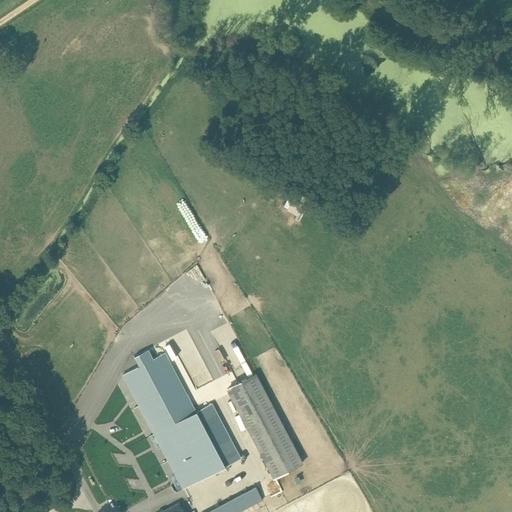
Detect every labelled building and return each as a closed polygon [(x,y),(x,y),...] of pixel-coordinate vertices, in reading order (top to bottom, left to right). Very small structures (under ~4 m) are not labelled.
[(188,328),(202,360),(209,357),(195,325),(188,328)] [(186,329),(172,337),(175,342),(189,335),(186,329)] [(163,352),(166,350),(175,371),(178,369),(190,398),(195,396),(171,337),(159,342),(163,352)] [(196,411),(165,352),(153,359),(148,349),(134,356),(139,366),(123,374),(183,488),(240,458),(212,403),(196,411)] [(258,370),(226,387),(274,477),(306,460),(258,370)] [(256,487),(208,511),(238,511),(262,499),(256,487)]
